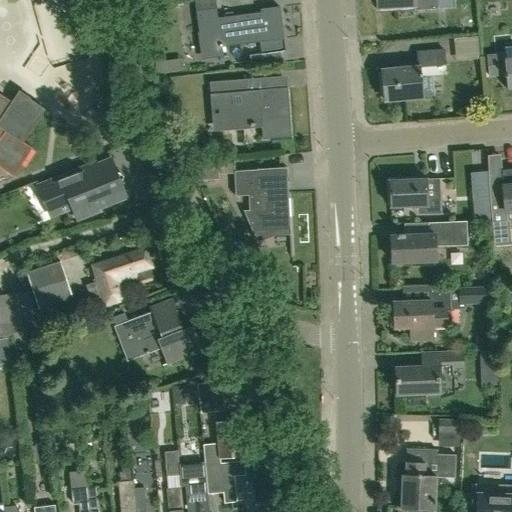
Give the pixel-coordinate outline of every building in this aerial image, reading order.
[(215,0),(198,0),(195,0),(196,12),(197,12),(200,32),(197,33),(202,60),(223,57),(222,47),(259,42),(262,42),(263,54),(249,56),(251,68),(284,64),(282,52),(284,52),(283,39),(279,7),(261,9),(260,13),(217,19),(215,9),(217,9),(215,0)] [(378,0),(379,9),(414,7),(414,11),(438,9),(437,0),(378,0)] [(458,62),(479,60),(476,37),(455,39),(458,62)] [(420,68),(382,71),(385,101),(423,97),(434,96),(432,76),(437,75),(446,74),(444,50),(419,53),(420,68)] [(487,56),(486,56),(488,76),(489,75),(504,74),(505,78),(506,78),(507,90),(511,89),(511,58),(505,59),(504,55),(503,55),(487,57),(487,56)] [(247,91),(246,79),(210,82),(210,94),(211,108),(220,108),(221,114),(233,113),(234,126),(250,125),(250,127),(255,126),(255,124),(262,124),(263,139),(291,137),(287,88),(247,91)] [(11,103),(4,99),(0,95),(0,167),(13,176),(32,148),(23,142),(45,109),(18,91),(11,103)] [(98,211),(97,209),(126,197),(111,159),(82,171),(81,168),(38,185),(50,216),(71,207),(77,220),(98,211)] [(218,162),(204,163),(205,180),(219,179),(218,174),(218,162)] [(274,230),(291,229),(287,168),(257,169),(257,170),(234,171),(236,196),(249,195),(249,210),(243,211),(252,231),(274,230)] [(488,183),(489,190),(491,213),(495,247),(511,245),(511,243),(510,225),(509,211),(511,210),(511,169),(502,171),(503,182),(488,183)] [(427,214),(440,214),(439,179),(389,181),(390,208),(427,207),(427,214)] [(427,234),(405,235),(403,235),(403,234),(397,234),(397,235),(391,236),(392,262),(435,261),(435,248),(466,246),(465,221),(427,223),(427,234)] [(136,280),(151,275),(148,266),(149,265),(144,248),(92,265),(96,280),(85,284),(92,305),(103,302),(104,303),(121,298),(116,281),(135,275),(136,280)] [(38,308),(73,298),(61,261),(26,272),(38,308)] [(441,339),(440,327),(450,326),(449,288),(430,289),(430,301),(393,302),(394,312),(390,316),(391,326),(394,326),(394,328),(410,328),(410,340),(441,339)] [(489,288),(460,289),(460,305),(467,304),(488,304),(492,303),(492,288),(489,288)] [(30,290),(8,293),(8,298),(11,319),(12,324),(25,322),(35,321),(34,316),(31,293),(31,290),(30,290)] [(0,333),(10,332),(9,322),(10,322),(7,298),(0,298),(0,333)] [(113,317),(116,325),(114,326),(127,361),(161,349),(167,365),(203,352),(194,325),(183,329),(172,299),(149,307),(151,312),(128,321),(125,313),(113,317)] [(0,364),(10,364),(8,338),(0,339),(0,364)] [(422,367),(396,368),(397,394),(440,393),(440,399),(455,395),(455,377),(452,377),(452,368),(462,368),(461,351),(437,352),(421,353),(422,367)] [(211,383),(214,413),(225,412),(222,382),(211,383)] [(201,415),(214,413),(211,383),(197,385),(199,397),(201,415)] [(186,386),(172,387),(174,408),(191,406),(190,398),(189,385),(186,386)] [(438,421),(438,433),(458,433),(458,421),(438,421)] [(220,444),(218,444),(220,460),(221,459),(245,457),(241,422),(218,424),(220,444)] [(218,444),(204,445),(205,462),(205,465),(207,483),(207,485),(208,494),(209,494),(223,493),(220,463),(220,460),(218,444)] [(294,446),(284,448),(286,458),(296,456),(294,446)] [(177,450),(164,452),(166,476),(180,475),(177,450)] [(436,455),(436,451),(405,450),(404,475),(401,475),(400,509),(405,509),(406,511),(427,511),(429,510),(434,511),(435,478),(456,479),(456,456),(436,455)] [(243,461),(220,463),(223,493),(224,502),(224,504),(232,503),(237,502),(234,476),(245,475),(243,461)] [(120,482),(117,482),(120,511),(136,511),(134,488),(133,471),(121,472),(119,472),(120,482)] [(208,511),(208,501),(206,485),(185,487),(187,511),(208,511)] [(90,511),(88,487),(69,490),(71,505),(77,504),(77,511),(90,511)] [(98,511),(97,487),(88,487),(90,511),(98,511)] [(183,511),(181,487),(166,488),(168,511),(173,511),(183,511)] [(136,511),(145,511),(143,488),(134,488),(136,511)] [(475,495),(475,511),(479,511),(478,511),(511,511),(511,490),(479,490),(479,496),(475,495)]
